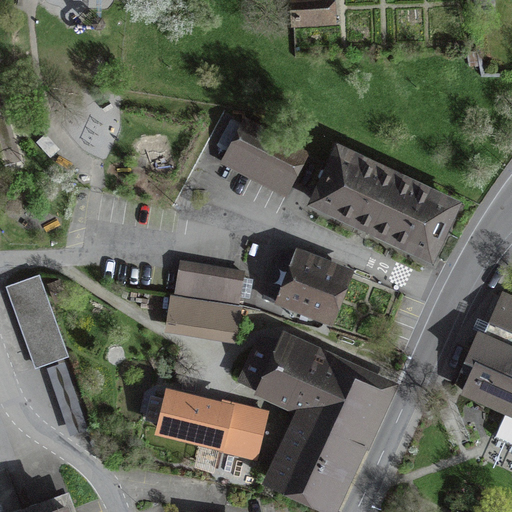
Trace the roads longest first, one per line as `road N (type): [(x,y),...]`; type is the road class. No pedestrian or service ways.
road 1 (tertiary): [(354,511),(465,273),(511,204)]
road 2 (residential): [(118,511),(106,487),(28,423),(0,355)]
